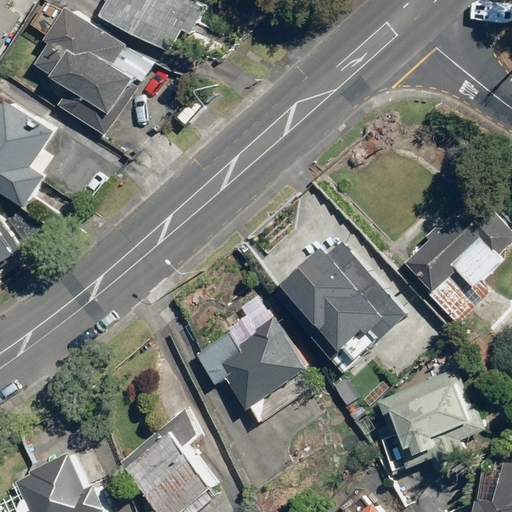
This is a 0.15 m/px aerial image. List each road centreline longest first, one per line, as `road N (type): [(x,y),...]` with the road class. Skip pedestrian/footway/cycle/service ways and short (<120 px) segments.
road 1 (primary): [(403,15),(76,306),(0,352)]
road 2 (residential): [(403,15),(511,105)]
